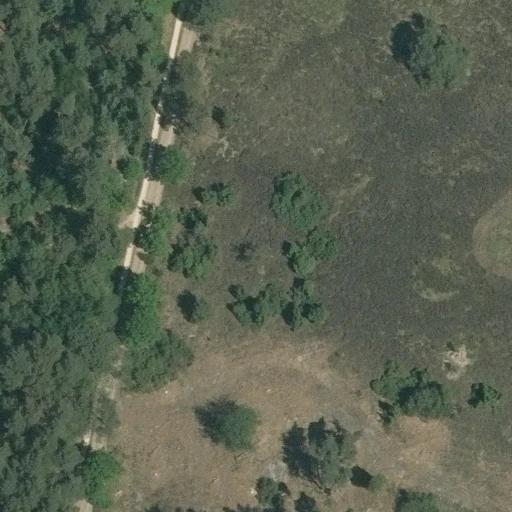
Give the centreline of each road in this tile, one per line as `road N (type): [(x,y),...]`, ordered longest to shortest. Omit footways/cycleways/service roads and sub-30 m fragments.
road 1 (track): [(83,511),(145,223)]
road 2 (track): [(145,223),(195,0)]
